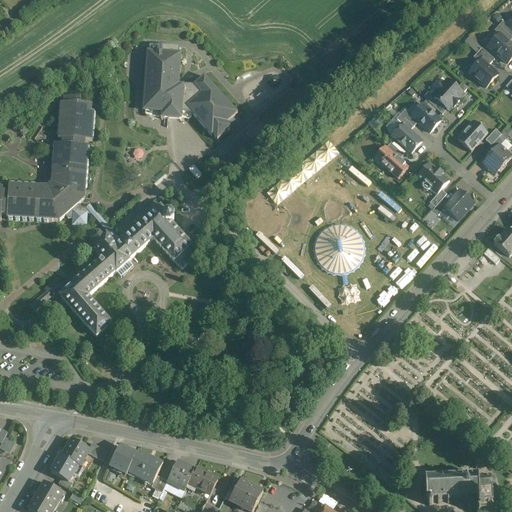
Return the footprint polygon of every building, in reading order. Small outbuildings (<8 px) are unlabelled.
[(509,28),(503,23),(499,28),(511,39),(511,31),(509,29),(509,28)] [(511,39),(499,28),(494,33),(499,37),(499,36),(508,44),(511,39)] [(499,37),(489,49),(508,66),(511,60),(511,47),(508,44),(499,36),(499,37)] [(494,61),(482,50),(473,59),(479,65),(481,62),(488,68),(494,61)] [(144,53),(141,111),(157,113),(157,121),(183,122),(183,116),(191,116),(211,139),(236,116),(200,77),(190,86),(182,86),(185,56),(144,53)] [(488,68),(481,62),(479,65),(469,75),(486,90),(498,77),(488,68)] [(448,83),(443,88),(441,86),(436,92),(438,94),(433,99),(434,100),(447,112),(448,112),(453,107),(454,108),(459,102),(458,101),(463,96),(448,83)] [(82,209),(79,205),(84,200),(84,201),(85,200),(85,189),(87,188),(87,185),(86,184),(86,182),(87,181),(88,178),(86,177),(86,175),(88,174),(88,171),(87,169),(87,168),(88,167),(89,164),(87,162),(87,161),(89,160),(89,157),(88,155),(88,154),(89,153),(89,150),(88,148),(84,147),(85,142),(92,142),(92,140),(94,139),(94,136),(93,135),(93,133),(94,132),(94,129),(93,128),(93,126),(95,125),(95,122),(94,121),(94,119),(95,118),(95,115),(94,114),(94,113),(92,113),(92,106),(80,105),(81,98),(64,97),(64,104),(61,104),(59,106),(59,109),(60,110),(60,111),(59,113),(59,116),(60,117),(60,118),(59,120),(58,123),(60,124),(60,125),(58,127),(58,130),(59,131),(59,132),(58,134),(57,137),(59,138),(59,140),(62,140),(62,146),(55,145),(54,146),(53,147),(53,150),(54,152),(54,153),(53,154),(52,157),(54,159),(54,160),(52,161),(52,164),(53,166),(53,167),(52,168),(51,171),(53,173),(53,175),(53,177),(52,177),(52,178),(41,187),(41,188),(38,188),(38,187),(36,187),(35,186),(32,185),(31,187),(29,187),(29,186),(28,185),(25,185),(24,186),(22,186),(21,185),(18,184),(17,186),(15,186),(14,184),(11,184),(10,185),(9,185),(9,192),(3,192),(3,188),(1,188),(0,186),(0,222),(1,222),(1,215),(7,215),(7,219),(8,219),(9,220),(12,221),(13,219),(15,219),(15,220),(16,221),(19,221),(20,220),(22,220),(23,221),(26,222),(27,220),(29,220),(30,222),(33,222),(34,221),(36,221),(37,222),(40,223),(41,221),(43,221),(44,223),(47,223),(48,222),(59,222),(60,222),(65,217),(68,220),(73,220),(72,227),(87,228),(87,215),(91,215),(105,231),(100,236),(100,235),(96,235),(92,238),(92,242),(87,247),(92,253),(95,251),(103,260),(66,292),(57,282),(46,291),(47,292),(52,298),(56,302),(61,298),(97,339),(112,326),(88,298),(116,274),(116,275),(117,274),(122,279),(134,269),(129,263),(130,263),(129,262),(154,240),(174,264),(175,263),(182,272),(199,256),(191,248),(192,248),(171,225),(174,222),(174,218),(171,215),(167,215),(166,215),(156,203),(134,222),(139,227),(122,243),(90,206),(86,209),(82,209)] [(447,112),(434,100),(429,105),(442,117),(447,112)] [(441,123),(423,107),(412,119),(418,124),(430,135),(441,123)] [(412,119),(405,112),(401,117),(414,129),(418,124),(412,119)] [(414,129),(401,117),(396,122),(403,128),(410,134),(414,129)] [(474,124),(472,123),(462,135),(463,136),(457,142),(471,155),(488,136),(474,124)] [(410,134),(403,128),(401,130),(400,129),(397,129),(394,133),(394,136),(395,137),(393,139),(411,156),(422,144),(410,134)] [(495,132),(485,143),(491,148),(499,139),(501,137),(495,132)] [(231,145),(221,154),(220,154),(219,155),(220,155),(211,162),(211,163),(219,172),(220,172),(228,164),(229,164),(229,163),(240,154),(241,153),(240,153),(248,146),(249,145),(248,144),(248,145),(241,137),(240,136),(240,137),(232,144),(231,144),(231,145)] [(491,148),(487,153),(491,157),(499,148),(500,148),(504,144),(499,139),(491,148)] [(500,148),(499,148),(491,157),(483,166),(495,176),(511,159),(500,148)] [(396,150),(391,155),(385,149),(375,161),(398,182),(408,171),(405,168),(405,167),(400,162),(404,158),(396,150)] [(141,151),(133,153),(135,161),(143,159),(141,151)] [(169,156),(163,161),(166,164),(172,159),(169,156)] [(436,172),(429,166),(417,180),(423,185),(422,187),(422,189),(423,191),(425,192),(427,193),(429,193),(430,192),(437,198),(442,193),(449,184),(443,178),(443,177),(436,171),(436,172)] [(437,198),(430,206),(435,210),(444,200),(447,197),(442,193),(437,198)] [(474,206),(460,193),(450,204),(444,211),(458,224),(474,206)] [(435,210),(432,213),(438,218),(444,211),(450,204),(444,200),(435,210)] [(511,235),(507,232),(503,237),(502,236),(494,246),(509,259),(511,255),(511,235)] [(47,292),(34,304),(39,309),(52,298),(47,292)] [(39,309),(34,304),(30,308),(35,313),(39,309)] [(455,405),(476,424),(492,407),(479,394),(470,403),(463,396),(455,405)] [(16,444),(6,439),(2,445),(0,449),(0,450),(10,456),(16,444)] [(89,452),(72,442),(62,458),(79,468),(80,469),(88,456),(90,452),(89,452)] [(107,454),(93,445),(89,452),(90,452),(88,456),(103,464),(107,454)] [(137,456),(120,448),(110,469),(127,477),(128,475),(137,456)] [(163,466),(138,454),(137,456),(128,475),(153,487),(157,478),(163,466)] [(79,468),(62,458),(61,457),(51,474),(62,480),(69,485),(69,484),(79,468)] [(0,480),(9,465),(0,459),(0,480)] [(195,473),(178,464),(168,484),(167,485),(180,491),(182,489),(186,491),(189,487),(188,487),(195,473)] [(218,482),(196,471),(195,473),(188,487),(189,487),(210,498),(218,482)] [(476,478),(468,478),(467,476),(465,476),(466,478),(458,479),(458,476),(456,477),(448,477),(446,477),(446,480),(438,480),(438,478),(436,478),(436,480),(427,481),(427,478),(425,478),(425,481),(423,481),(423,483),(425,483),(426,501),(424,501),(424,503),(426,503),(427,503),(427,506),(428,506),(429,508),(432,508),(433,506),(433,504),(433,503),(438,503),(438,505),(440,505),(440,503),(448,502),(448,505),(450,505),(450,504),(457,504),(459,504),(459,502),(463,502),(464,503),(466,503),(467,503),(467,504),(468,504),(468,511),(478,511),(492,511),(493,510),(495,509),(496,507),(494,504),(492,504),(492,501),(494,499),(492,497),(492,496),(495,493),(497,493),(498,492),(496,491),(496,486),(497,485),(497,484),(495,484),(491,481),(491,479),(490,478),(489,480),(485,480),(485,478),(483,479),(483,480),(479,481),(478,478),(478,475),(476,475),(476,478)] [(168,484),(157,478),(153,487),(152,489),(163,494),(167,485),(168,484)] [(235,479),(228,493),(234,495),(241,482),(235,479)] [(69,485),(62,480),(59,486),(69,492),(72,486),(69,484),(69,485)] [(253,511),(263,494),(241,482),(234,495),(230,504),(245,511),(253,511)] [(54,511),(64,496),(45,484),(28,511),(54,511)] [(84,501),(74,495),(70,501),(80,507),(84,501)] [(325,495),(320,502),(332,511),(336,511),(340,508),(325,495)]
